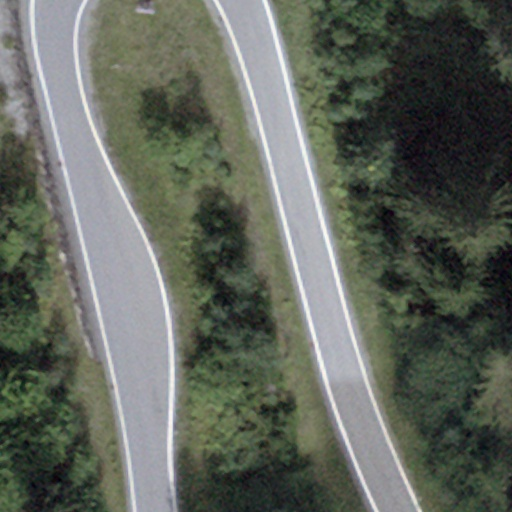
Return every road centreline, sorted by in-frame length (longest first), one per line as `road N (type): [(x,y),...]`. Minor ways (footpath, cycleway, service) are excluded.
road 1 (primary): [(511,363),(0,154)]
road 2 (unclassified): [(396,511),(356,409),(250,0)]
road 3 (unclassified): [(50,0),(51,45),(110,286),(146,511)]
